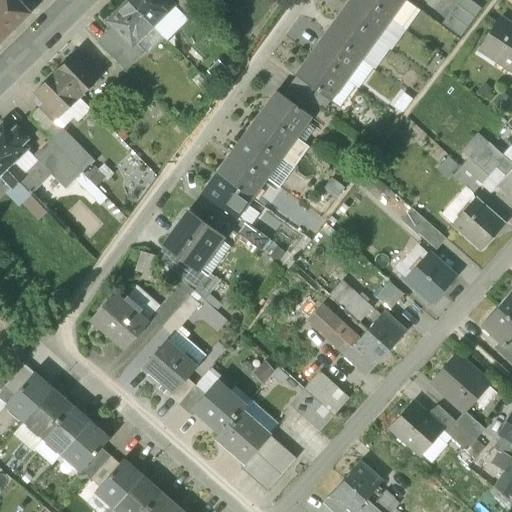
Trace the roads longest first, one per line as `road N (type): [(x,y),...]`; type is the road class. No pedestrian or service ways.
road 1 (residential): [(250,511),(69,357),(67,318),(295,0)]
road 2 (residential): [(278,511),(511,249)]
